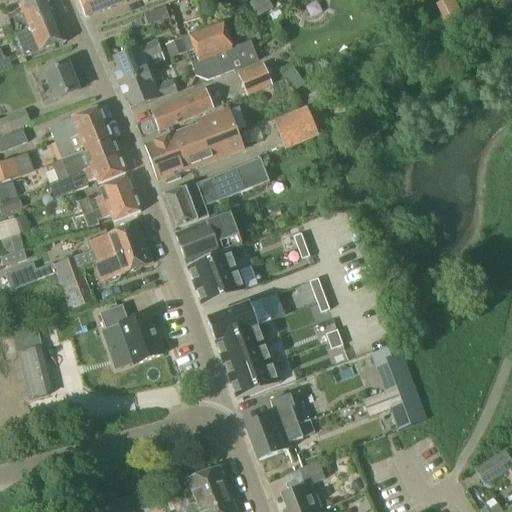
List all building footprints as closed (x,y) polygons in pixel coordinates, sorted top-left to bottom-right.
[(41,28),(57,21),(47,0),(17,0),(25,19),(36,14),(41,28)] [(80,0),(87,19),(127,3),(126,0),(80,0)] [(222,0),(227,12),(243,5),(240,0),(222,0)] [(459,0),(449,0),(439,6),(452,30),(471,20),(459,0)] [(165,8),(144,17),(148,27),(169,18),(165,8)] [(36,14),(25,19),(30,30),(15,37),(25,60),(66,43),(57,21),(41,28),(36,14)] [(224,26),(207,31),(223,76),(259,64),(251,42),(232,49),(224,26)] [(182,38),(188,53),(195,50),(199,62),(192,65),(196,76),(208,81),(223,76),(207,31),(191,37),(190,35),(182,38)] [(187,53),(188,53),(182,38),(165,44),(171,59),(187,54),(187,53)] [(120,87),(149,76),(144,62),(162,55),(158,44),(115,60),(119,70),(115,72),(120,87)] [(1,51),(0,51),(0,74),(10,71),(7,60),(3,61),(1,51)] [(56,101),(80,92),(69,65),(46,74),(56,101)] [(273,86),(265,67),(239,78),(247,96),(273,86)] [(149,76),(120,87),(126,102),(130,101),(134,111),(159,102),(177,95),(172,82),(154,89),(149,76)] [(160,132),(214,111),(206,92),(153,113),(160,132)] [(56,146),(106,126),(100,109),(73,120),(72,119),(49,129),(56,146)] [(189,148),(237,130),(229,110),(198,122),(200,127),(146,147),(153,167),(161,164),(159,159),(167,156),(169,161),(176,158),(175,153),(181,151),(183,156),(191,153),(189,148)] [(318,136),(309,110),(275,123),(285,149),(318,136)] [(26,113),(0,123),(0,130),(2,135),(31,123),(26,113)] [(61,163),(72,159),(72,158),(113,143),(106,126),(56,146),(54,146),(61,163)] [(245,151),(237,130),(189,148),(191,153),(183,156),(189,172),(245,151)] [(28,143),(24,133),(0,142),(0,151),(1,154),(28,143)] [(113,143),(86,153),(88,159),(73,165),(78,175),(119,158),(113,143)] [(161,164),(153,167),(159,183),(189,172),(183,156),(181,151),(175,153),(176,158),(169,161),(167,156),(159,159),(161,164)] [(119,158),(78,175),(78,176),(49,188),(55,203),(88,189),(87,186),(97,181),(99,186),(126,175),(119,158)] [(0,164),(0,184),(10,181),(23,177),(17,159),(0,164)] [(271,183),(263,161),(163,198),(175,231),(209,218),(205,208),(271,183)] [(78,204),(84,218),(135,197),(128,180),(101,191),(104,197),(90,203),(89,199),(78,204)] [(13,184),(0,188),(0,204),(18,198),(13,184)] [(135,197),(84,218),(89,231),(100,226),(98,223),(112,217),(115,224),(142,213),(135,197)] [(20,199),(0,207),(0,212),(1,216),(23,207),(20,199)] [(0,224),(0,239),(1,241),(17,236),(30,232),(25,217),(0,224)] [(176,237),(188,267),(242,247),(230,217),(176,237)] [(94,264),(145,245),(138,225),(87,244),(94,264)] [(17,236),(1,241),(5,256),(22,250),(17,236)] [(306,248),(302,236),(294,239),(298,250),(306,248)] [(145,245),(94,264),(102,285),(107,283),(112,285),(120,282),(122,278),(126,276),(126,275),(153,265),(145,245)] [(298,250),(303,261),(310,259),(306,248),(298,250)] [(189,268),(188,268),(195,288),(240,271),(233,252),(189,268)] [(27,262),(24,253),(1,260),(3,269),(27,262)] [(55,266),(59,276),(80,268),(76,258),(55,266)] [(80,268),(59,276),(59,277),(73,313),(94,305),(80,268)] [(240,271),(195,288),(203,307),(202,307),(202,308),(248,291),(248,290),(247,290),(240,271)] [(314,295),(322,292),(318,281),(310,284),(314,295)] [(317,305),(326,302),(322,292),(314,295),(317,305)] [(252,305),(208,321),(216,343),(217,343),(259,327),(260,327),(261,326),(261,327),(273,322),(265,301),(252,305)] [(317,305),(321,316),(330,313),(326,302),(317,305)] [(126,326),(140,366),(164,358),(170,356),(155,313),(134,320),(133,321),(128,306),(105,314),(110,329),(111,331),(126,326)] [(217,343),(216,343),(223,363),(268,346),(261,327),(261,326),(260,327),(259,327),(217,343)] [(32,328),(13,333),(30,401),(49,397),(32,328)] [(340,341),(337,333),(326,337),(329,345),(340,341)] [(329,345),(332,352),(343,348),(340,341),(329,345)] [(268,346),(223,363),(231,382),(276,366),(268,346)] [(393,359),(376,366),(387,395),(399,390),(398,389),(412,384),(398,346),(397,346),(389,349),(393,359)] [(276,366),(231,382),(238,402),(238,403),(284,386),(283,385),(276,366)] [(401,431),(426,422),(426,421),(412,384),(398,389),(399,390),(404,404),(392,409),(401,431)] [(247,427),(254,444),(298,427),(292,410),(295,408),(290,396),(271,403),(276,416),(247,427)] [(254,444),(260,461),(289,451),(287,445),(315,435),(310,422),(298,427),(254,444)] [(508,472),(511,469),(511,462),(506,453),(475,472),(484,486),(508,472)] [(318,511),(320,511),(311,487),(325,481),(319,465),(300,472),(306,488),(282,497),(287,511),(318,511)] [(174,503),(177,511),(178,511),(228,493),(219,469),(189,481),(195,495),(174,503)] [(360,493),(363,489),(362,485),(358,482),(354,483),(351,487),(352,492),(356,494),(360,493)] [(235,511),(228,493),(178,511),(194,511),(200,510),(200,511),(235,511)]
